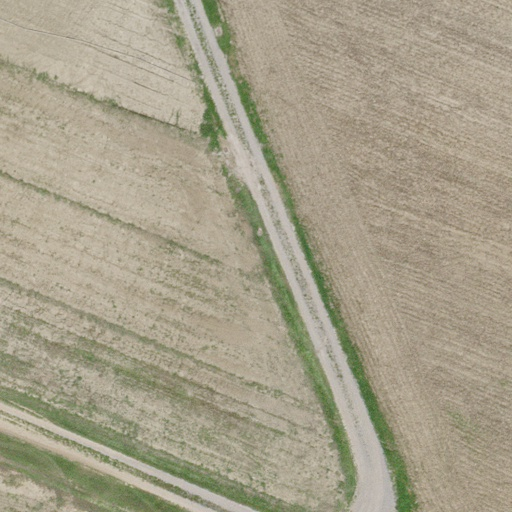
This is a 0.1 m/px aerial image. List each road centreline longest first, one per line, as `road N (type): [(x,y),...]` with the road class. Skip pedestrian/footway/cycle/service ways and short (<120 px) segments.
road 1 (track): [(189,0),(380,465),(384,511)]
road 2 (track): [(243,511),(0,412)]
